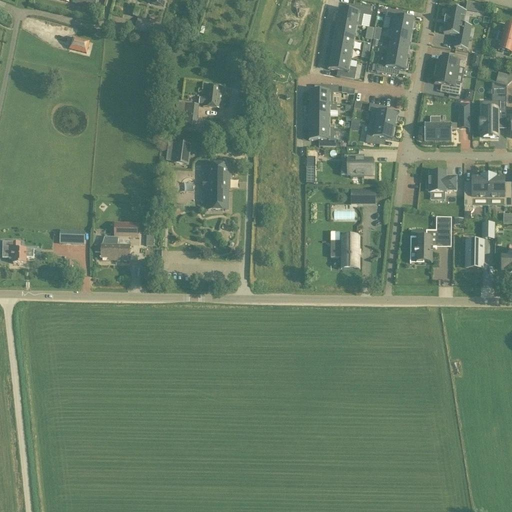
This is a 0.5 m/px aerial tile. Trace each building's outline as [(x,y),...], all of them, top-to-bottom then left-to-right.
[(481,15),(482,7),(467,4),(466,13),(481,15)] [(128,16),(138,19),(138,16),(140,9),(130,6),(128,16)] [(357,27),(361,28),(363,16),(369,17),(370,10),(353,7),(352,13),(339,11),(337,23),(357,27)] [(469,38),(461,36),(466,13),(462,12),(462,10),(452,8),(452,10),(448,10),(446,19),(445,19),(445,21),(446,21),(446,24),(444,24),(444,25),(445,25),(443,35),(456,37),(454,49),(467,51),(469,38)] [(392,32),(412,35),(413,30),(414,30),(416,24),(414,24),(414,22),(401,20),(402,13),(387,11),(386,18),(391,19),(389,32),(392,32)] [(138,20),(135,32),(145,34),(148,23),(138,20)] [(357,27),(337,23),(335,35),(355,38),(357,27)] [(499,34),(498,33),(496,42),(497,43),(497,42),(501,43),(498,52),(511,55),(511,58),(511,57),(511,28),(505,27),(503,35),(499,34)] [(392,32),(390,44),(410,47),(412,35),(392,32)] [(335,35),(333,47),(353,50),(355,38),(335,35)] [(69,50),(86,54),(89,43),(72,38),(72,40),(73,40),(71,47),(70,46),(69,50)] [(390,44),(388,55),(408,59),(410,47),(390,44)] [(353,50),(333,47),(331,58),(351,62),(353,50)] [(388,55),(385,55),(383,67),(378,66),(376,73),(392,76),(393,70),(405,72),(405,71),(407,71),(408,65),(407,64),(408,59),(388,55)] [(439,60),(437,73),(457,76),(458,68),(464,69),(467,58),(453,55),(452,62),(439,60)] [(351,62),(331,58),(330,63),(328,63),(327,69),(329,69),(329,71),(341,73),(340,78),(354,81),(356,70),(349,69),(351,62)] [(455,84),(457,76),(437,73),(434,85),(447,88),(446,95),(459,97),(461,85),(455,84)] [(204,107),(220,109),(222,88),(206,86),(204,107)] [(332,107),(332,106),(332,94),(338,94),(338,87),(322,87),(322,93),(309,93),(309,95),(308,95),(308,101),(309,101),(309,106),(332,107)] [(480,120),(480,130),(483,130),(483,139),(498,139),(498,123),(506,123),(506,103),(492,103),(492,111),(483,111),(483,120),(480,120)] [(238,104),(237,114),(244,115),(246,105),(238,104)] [(179,105),(176,129),(196,132),(199,107),(179,105)] [(369,124),(395,129),(396,124),(398,124),(399,119),(397,118),(397,117),(383,114),(384,108),(370,105),(369,112),(372,113),(369,124)] [(459,105),(459,130),(469,130),(469,106),(459,105)] [(332,107),(309,106),(309,118),(329,118),(329,112),(336,112),(336,106),(332,106),(332,107)] [(329,118),(309,118),(309,129),(329,130),(329,129),(329,118)] [(431,125),(424,125),(424,129),(421,129),(421,136),(424,136),(424,143),(451,143),(451,125),(439,125),(439,119),(431,119),(431,125)] [(353,121),(352,130),(360,131),(361,122),(353,121)] [(395,129),(369,124),(366,144),(379,146),(380,139),(393,142),(395,129)] [(329,130),(309,129),(309,142),(319,142),(322,142),(322,149),(335,149),(335,141),(333,141),(333,129),(329,129),(329,130)] [(176,144),(174,164),(188,166),(190,146),(176,144)] [(348,168),(348,177),(350,177),(350,179),(364,179),(364,177),(372,177),(372,161),(364,161),(364,157),(344,157),(344,168),(348,168)] [(229,167),(207,167),(207,191),(208,191),(208,206),(227,206),(228,191),(229,191),(229,167)] [(446,192),(456,192),(456,179),(446,179),(446,174),(429,174),(429,184),(426,184),(426,192),(429,192),(429,194),(446,194),(446,192)] [(315,185),(315,177),(306,176),(306,185),(315,185)] [(472,178),(472,190),(464,190),(464,208),(473,208),(473,199),(488,199),(488,178),(480,178),(472,178)] [(496,178),(488,178),(488,199),(503,199),(503,208),(511,208),(511,200),(511,190),(504,190),(504,178),(496,178)] [(357,205),(376,205),(376,192),(351,192),(351,199),(357,199),(357,205)] [(436,249),(437,237),(451,237),(451,219),(436,219),(436,232),(426,232),(426,239),(410,239),(410,253),(415,254),(416,254),(416,265),(424,265),(424,263),(431,263),(432,249),(436,249)] [(137,226),(115,225),(115,238),(137,239),(137,226)] [(483,225),(483,240),(493,240),(493,225),(483,225)] [(72,233),(72,245),(80,245),(80,233),(72,233)] [(154,248),(154,237),(146,237),(146,247),(154,248)] [(341,269),(359,269),(359,239),(341,239),(341,243),(331,243),(331,259),(341,259),(341,269)] [(117,241),(106,240),(104,247),(95,246),(95,253),(101,254),(101,260),(115,260),(115,262),(129,262),(130,247),(116,247),(117,241)] [(3,243),(3,259),(12,259),(12,260),(13,260),(13,265),(26,265),(26,259),(33,259),(33,255),(34,251),(26,251),(26,250),(20,250),(20,243),(12,243),(3,243)] [(483,266),(483,243),(467,243),(466,266),(483,266)] [(502,257),(502,271),(509,271),(509,274),(511,273),(511,253),(511,254),(511,257),(502,257)]
